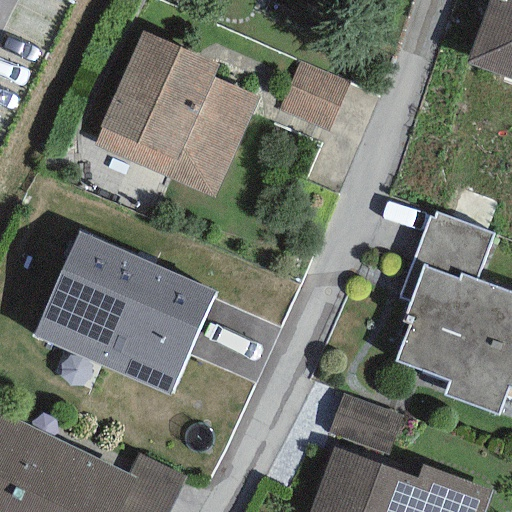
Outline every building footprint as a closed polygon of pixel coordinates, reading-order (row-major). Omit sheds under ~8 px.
[(511,0),(488,0),(465,63),(511,80),(511,0)] [(218,64),(141,30),(98,127),(101,128),(93,147),(213,199),(258,97),(212,77),(218,64)] [(348,83),(298,62),(277,110),(327,131),(348,83)] [(492,234),(435,212),(432,219),(428,218),(398,297),(409,302),(422,266),(458,280),(461,274),(475,279),(492,234)] [(215,293),(77,233),(32,335),(169,396),(215,293)] [(458,280),(422,266),(409,302),(403,317),(409,319),(394,360),(449,382),(442,396),(497,416),(507,388),(511,389),(511,293),(475,279),(461,274),(458,280)] [(401,416),(341,395),(327,434),(388,455),(401,416)] [(127,476),(0,413),(0,511),(118,511),(135,479),(127,476)] [(482,511),(491,490),(421,465),(416,478),(332,447),(308,511),(482,511)] [(139,453),(127,476),(135,479),(118,511),(167,511),(185,477),(139,453)]
